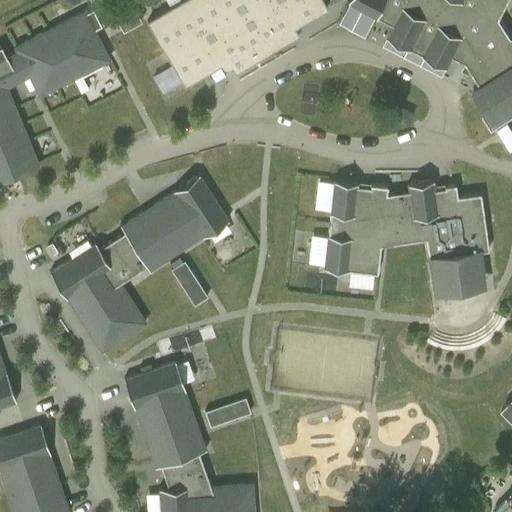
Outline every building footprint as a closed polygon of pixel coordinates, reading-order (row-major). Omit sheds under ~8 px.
[(111,0),(106,3),(122,31),(141,20),(129,0),(111,0)] [(181,0),(147,20),(184,84),(228,58),(235,70),(297,34),(293,26),(326,7),(321,0),(181,0)] [(348,0),(394,23),(388,35),(447,65),(452,55),(465,62),(480,84),(473,88),(486,110),(481,113),(491,129),(511,115),(511,34),(511,35),(499,17),(507,0),(348,0)] [(0,178),(8,175),(9,175),(8,173),(15,171),(16,172),(38,163),(36,158),(29,141),(28,139),(23,127),(20,119),(15,108),(14,106),(6,86),(28,75),(39,95),(41,94),(55,87),(57,86),(71,78),(81,73),(106,60),(109,58),(98,38),(97,39),(93,32),(95,32),(94,29),(101,25),(92,8),(85,12),(84,10),(14,46),(16,51),(7,56),(5,53),(1,44),(0,44),(0,178)] [(101,350),(145,321),(120,281),(146,265),(149,270),(150,269),(149,268),(202,235),(228,219),(198,173),(172,189),(173,191),(121,224),(120,223),(119,224),(124,230),(98,247),(95,241),(49,271),(66,297),(66,296),(101,350)] [(333,178),(330,207),(329,211),(330,211),(327,233),(323,266),(377,272),(380,244),(425,237),(428,255),(432,284),(484,276),(480,249),(488,248),(485,229),(486,229),(480,191),(457,195),(455,183),(444,184),(444,186),(434,188),(432,178),(407,182),(408,189),(386,192),(387,185),(370,183),(369,186),(356,184),(357,181),(333,178)] [(171,268),(194,304),(207,296),(184,260),(171,268)] [(213,325),(199,330),(207,354),(221,350),(213,325)] [(0,405),(16,400),(6,371),(5,371),(0,355),(0,405)] [(210,484),(198,451),(206,449),(205,448),(184,389),(185,389),(175,360),(123,378),(133,407),(134,407),(155,465),(154,466),(154,467),(160,465),(168,487),(158,487),(159,511),(253,511),(251,481),(210,484)] [(245,396),(204,410),(209,425),(250,411),(245,396)] [(500,409),(511,420),(511,397),(511,398),(500,409)] [(0,436),(0,472),(13,511),(69,511),(70,511),(69,511),(49,452),(50,452),(40,423),(0,436)]
